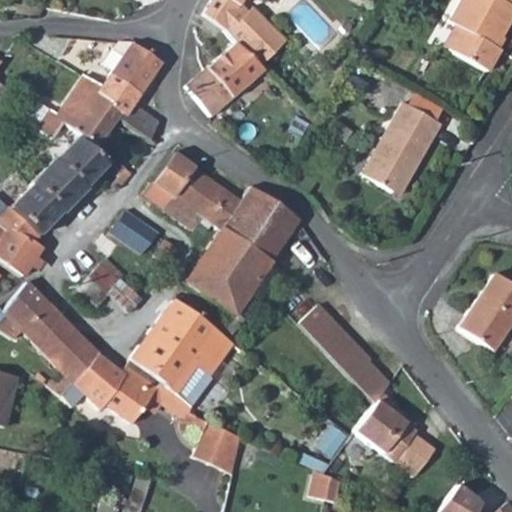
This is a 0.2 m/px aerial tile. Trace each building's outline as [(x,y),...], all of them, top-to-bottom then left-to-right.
[(208,0),(200,15),(222,32),(232,45),(257,68),(283,43),(250,10),(239,21),(232,15),(240,0),(208,0)] [(458,31),(447,52),(484,73),(496,51),(493,50),(511,14),(511,0),(458,0),(445,23),(451,27),(458,31)] [(451,27),(439,47),(447,52),(458,31),(451,27)] [(115,58),(104,76),(134,95),(154,64),(127,45),(113,44),(108,53),(115,58)] [(200,72),(181,87),(208,118),(260,72),(257,68),(232,45),(200,72)] [(353,47),(348,57),(366,67),(371,58),(353,47)] [(102,79),(96,87),(92,96),(105,106),(116,115),(112,120),(125,128),(144,141),(154,125),(127,107),(134,95),(104,76),(102,79)] [(25,97),(12,117),(46,141),(58,125),(75,137),(105,159),(112,148),(100,140),(100,138),(112,120),(116,115),(105,106),(92,96),(96,87),(80,77),(61,105),(53,116),(25,97)] [(358,175),(389,193),(404,167),(410,172),(437,126),(400,105),(358,175)] [(125,128),(116,143),(140,158),(150,145),(144,141),(125,128)] [(49,161),(25,185),(27,188),(55,214),(57,216),(81,191),(80,189),(108,161),(105,159),(75,137),(52,162),(49,161)] [(168,155),(138,197),(158,211),(167,198),(188,169),(168,155)] [(404,167),(389,193),(395,196),(410,172),(404,167)] [(108,187),(113,191),(128,175),(119,169),(107,182),(108,187)] [(188,169),(167,198),(196,218),(216,232),(218,230),(265,264),(294,221),(246,188),(236,202),(188,169)] [(0,206),(0,231),(3,234),(6,229),(27,243),(43,226),(55,214),(27,188),(4,210),(0,206)] [(167,198),(158,211),(187,232),(196,218),(167,198)] [(121,214),(107,235),(136,255),(153,235),(121,214)] [(6,229),(3,234),(0,237),(0,268),(17,279),(22,273),(27,275),(39,263),(31,258),(36,249),(27,243),(6,229)] [(228,262),(203,300),(227,316),(229,317),(235,309),(264,268),(265,264),(218,230),(216,232),(206,246),(228,262)] [(161,241),(150,259),(162,267),(174,250),(161,241)] [(206,246),(180,284),(203,300),(228,262),(206,246)] [(95,267),(85,277),(103,295),(124,315),(134,301),(114,283),(113,283),(95,267)] [(273,270),(266,280),(278,289),(284,280),(273,270)] [(511,289),(490,275),(454,330),(487,352),(511,315),(511,289)] [(103,295),(85,277),(74,290),(92,307),(103,295)] [(0,336),(8,341),(18,331),(43,306),(23,285),(0,311),(0,336)] [(169,301),(125,362),(159,387),(169,395),(189,368),(202,349),(213,335),(169,301)] [(43,306),(18,331),(61,374),(52,384),(48,381),(42,388),(57,400),(81,372),(94,356),(43,306)] [(314,307),(294,325),(331,365),(369,406),(378,394),(386,384),(365,365),(367,363),(314,307)] [(227,316),(218,328),(225,333),(229,328),(234,332),(241,321),(237,318),(241,313),(235,309),(229,317),(227,316)] [(227,345),(213,335),(202,349),(216,360),(227,345)] [(216,360),(202,349),(189,368),(203,378),(216,360)] [(81,372),(57,400),(68,410),(79,399),(95,411),(100,406),(127,426),(140,410),(144,413),(152,413),(158,405),(159,402),(158,396),(154,393),(159,387),(125,362),(118,375),(97,358),(94,356),(81,372)] [(0,374),(0,428),(12,378),(0,374)] [(36,375),(31,379),(39,386),(43,382),(36,375)] [(169,395),(159,387),(154,393),(158,396),(159,402),(172,413),(180,418),(182,414),(187,409),(169,395)] [(369,406),(349,433),(389,462),(409,436),(412,432),(397,421),(386,412),(389,408),(391,405),(378,394),(369,406)] [(389,408),(386,412),(397,421),(400,417),(389,408)] [(182,414),(180,418),(179,423),(179,431),(181,436),(184,441),(188,445),(192,447),(198,448),(204,424),(190,418),(182,414)] [(198,448),(195,464),(229,472),(236,439),(204,424),(198,448)] [(429,451),(409,436),(389,462),(409,477),(429,451)] [(338,483),(328,479),(323,502),(333,504),(338,483)] [(454,484),(433,511),(469,511),(476,500),(454,484)]
